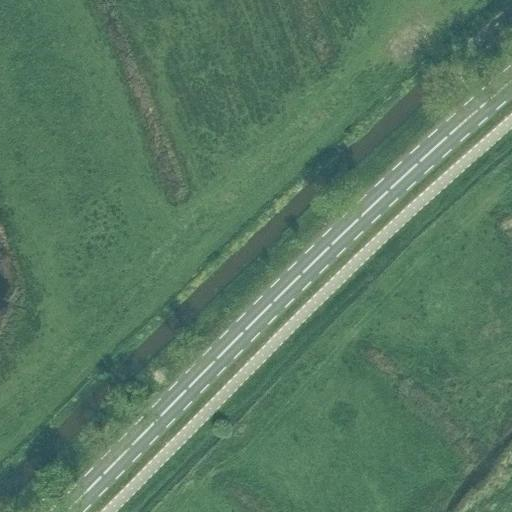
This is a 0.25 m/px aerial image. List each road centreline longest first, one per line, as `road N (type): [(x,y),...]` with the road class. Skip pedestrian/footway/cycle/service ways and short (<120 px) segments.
road 1 (track): [(0,438),(343,92),(451,0)]
road 2 (primary): [(64,511),(291,280),(511,79)]
